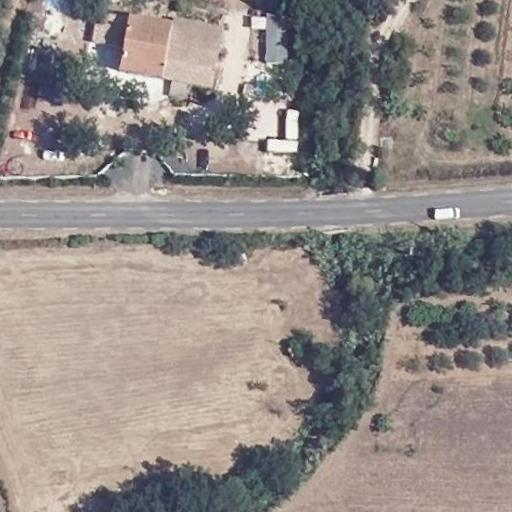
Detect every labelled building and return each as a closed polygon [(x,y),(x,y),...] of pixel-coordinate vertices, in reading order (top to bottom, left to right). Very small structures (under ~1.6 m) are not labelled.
[(110,12),(107,30),(125,33),(128,15),(110,12)] [(211,84),(222,24),(173,14),(171,22),(161,76),(173,78),(187,80),(211,84)] [(161,76),(171,22),(128,15),(125,33),(119,69),(143,73),(161,76)] [(394,66),(395,53),(380,53),(380,64),(394,66)] [(141,85),(143,73),(119,69),(117,81),(141,85)] [(170,92),(185,94),(187,80),(173,78),(170,92)] [(105,98),(114,100),(117,85),(94,82),(90,101),(103,104),(105,98)]
